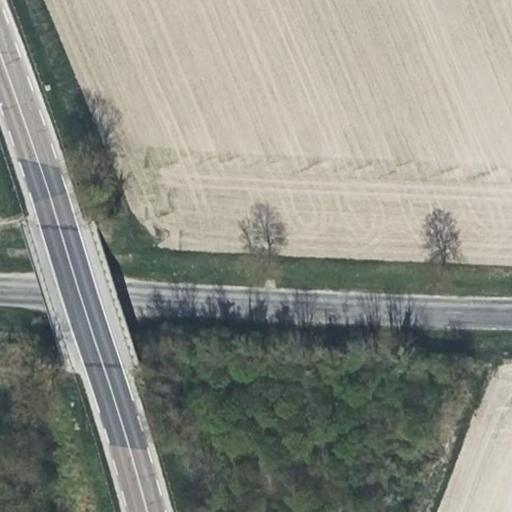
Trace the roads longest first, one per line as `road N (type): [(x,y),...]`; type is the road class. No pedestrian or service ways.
road 1 (tertiary): [(0,290),(511,312)]
road 2 (primary): [(0,53),(65,236),(147,511)]
